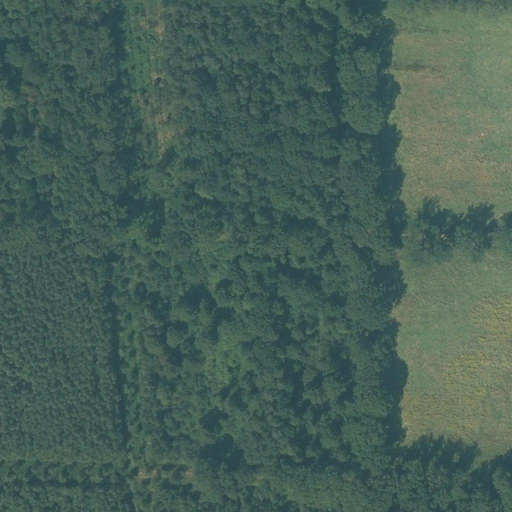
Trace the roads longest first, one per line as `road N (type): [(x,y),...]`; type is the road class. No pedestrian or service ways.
road 1 (track): [(0,464),(511,481)]
road 2 (track): [(370,511),(356,0)]
road 3 (track): [(511,243),(96,241)]
road 4 (track): [(96,241),(129,511)]
road 5 (track): [(96,241),(67,0)]
